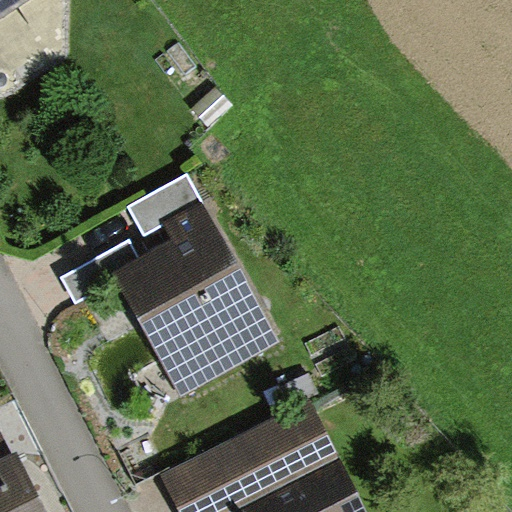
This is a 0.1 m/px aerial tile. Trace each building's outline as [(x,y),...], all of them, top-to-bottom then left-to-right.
[(0,0),(0,15),(22,0),(0,0)] [(185,175),(128,207),(145,236),(168,222),(198,206),(201,204),(185,175)] [(118,280),(183,397),(276,346),(198,206),(168,222),(179,241),(116,276),(118,280)] [(116,276),(141,262),(129,239),(59,278),(74,305),(118,280),(116,276)] [(162,477),(180,511),(369,511),(312,400),(162,477)] [(44,511),(16,451),(8,454),(0,437),(0,511),(44,511)]
